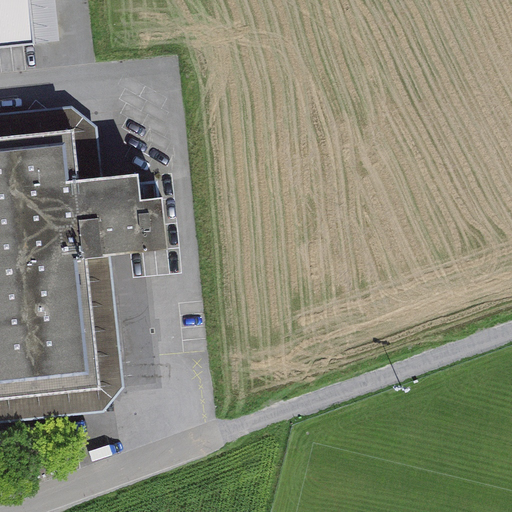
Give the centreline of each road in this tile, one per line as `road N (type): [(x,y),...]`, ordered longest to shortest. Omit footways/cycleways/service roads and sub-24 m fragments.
road 1 (unknown): [(125,472),(146,382),(141,256),(124,158),(79,79)]
road 2 (track): [(195,446),(511,331)]
road 3 (unclassified): [(18,511),(195,446)]
